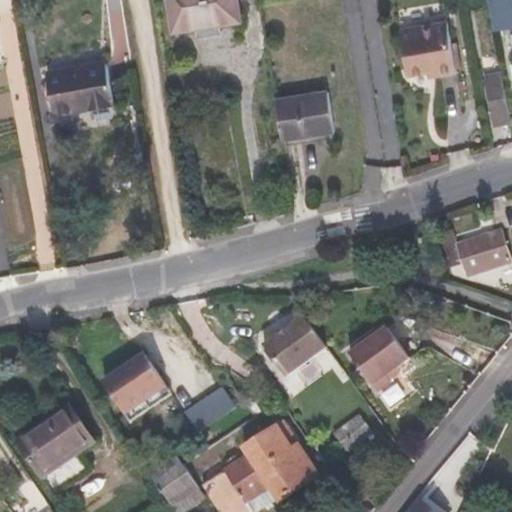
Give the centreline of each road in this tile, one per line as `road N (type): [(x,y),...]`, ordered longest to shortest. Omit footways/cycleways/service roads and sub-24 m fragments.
road 1 (residential): [(0,304),(211,263),(511,168)]
road 2 (residential): [(387,511),(511,360)]
